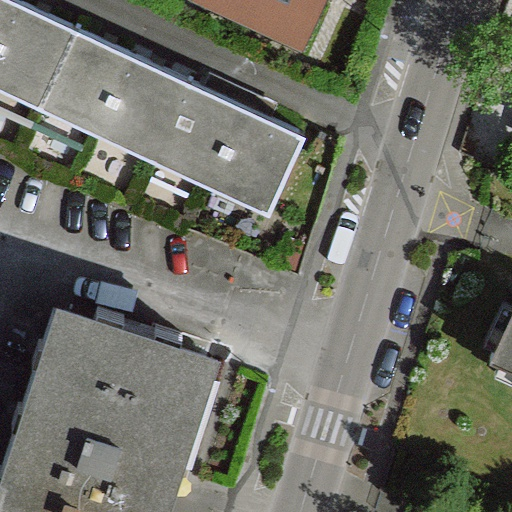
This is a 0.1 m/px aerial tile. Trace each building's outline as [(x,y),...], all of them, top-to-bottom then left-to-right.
[(32,0),(0,0),(0,78),(50,101),(85,24),(32,0)] [(208,0),(298,40),(315,0),(208,0)] [(85,24),(50,101),(279,207),(315,130),(85,24)] [(159,511),(212,351),(59,301),(0,482),(0,511),(159,511)] [(511,307),(492,356),(511,364),(511,307)]
